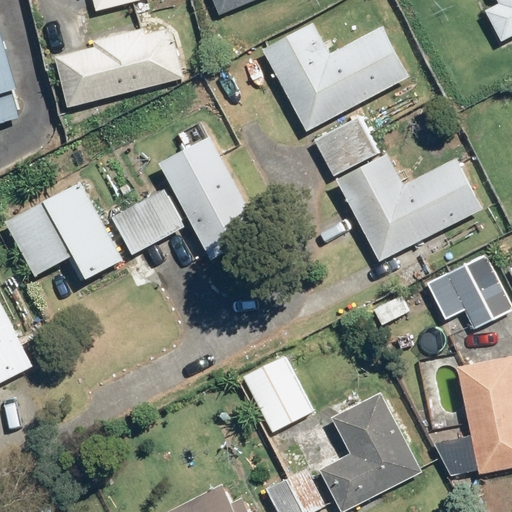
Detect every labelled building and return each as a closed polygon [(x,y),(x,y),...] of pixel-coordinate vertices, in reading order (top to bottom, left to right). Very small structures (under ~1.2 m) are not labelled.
[(221,0),(226,11),(251,0),(221,0)] [(511,0),(498,0),(511,26),(511,0)] [(0,138),(31,130),(0,23),(0,138)] [(387,29),(333,57),(316,25),(270,49),(312,129),(358,105),(355,101),(410,72),(387,29)] [(62,59),(73,104),(185,75),(174,31),(62,59)] [(362,112),(317,136),(339,176),(383,152),(362,112)] [(209,139),(166,163),(217,255),(261,232),(209,139)] [(391,155),(346,177),(386,257),(431,235),(430,234),(486,208),(462,160),(406,186),(391,155)] [(120,258),(109,235),(110,235),(85,187),(16,222),(42,270),(79,251),(90,273),(120,258)] [(120,220),(138,252),(185,225),(167,194),(120,220)] [(487,256),(450,276),(475,322),(511,302),(487,256)] [(402,295),(377,308),(387,325),(411,312),(402,295)] [(0,300),(0,380),(7,377),(33,363),(13,324),(0,300)] [(288,355),(247,376),(273,427),(314,406),(288,355)] [(511,359),(460,371),(475,435),(442,444),(451,476),(483,468),(486,483),(511,477),(511,359)] [(325,470),(348,511),(381,493),(423,472),(384,395),(337,419),(354,453),(325,470)] [(306,511),(322,505),(307,474),(275,489),(286,511),(306,511)] [(172,511),(253,511),(235,478),(172,511)]
